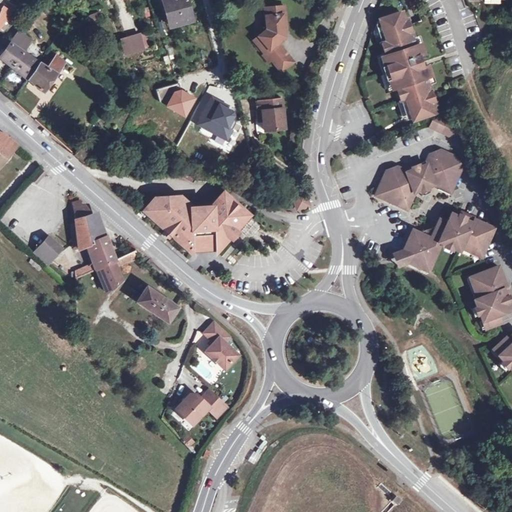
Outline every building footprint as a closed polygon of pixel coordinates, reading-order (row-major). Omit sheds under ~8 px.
[(185,0),(162,0),(170,26),(191,20),(185,0)] [(0,8),(1,9),(0,10),(0,28),(0,29),(11,12),(1,6),(0,8)] [(267,29),(258,36),(269,50),(266,53),(271,60),(281,72),(293,62),(276,41),(278,39),(279,39),(280,39),(281,39),(282,39),(283,39),(283,38),(284,37),(284,36),(285,36),(285,35),(284,34),(284,33),(283,33),(283,32),(282,32),(281,31),(280,28),(286,28),(284,6),(270,7),(270,15),(265,16),(267,29)] [(404,19),(401,13),(381,20),(382,26),(379,28),(383,40),(381,41),(385,55),(383,56),(393,87),(396,87),(400,101),(403,100),(407,112),(411,111),(413,118),(434,111),(432,104),(435,103),(433,98),(449,92),(446,81),(454,78),(431,11),(419,15),(421,21),(409,25),(407,19),(404,19)] [(19,32),(0,56),(0,57),(28,79),(38,63),(23,52),(31,41),(19,32)] [(147,32),(140,34),(144,48),(151,46),(147,32)] [(140,34),(121,39),(125,53),(144,48),(140,34)] [(258,36),(253,40),(264,54),(266,53),(269,50),(258,36)] [(264,54),(263,55),(269,62),(271,60),(266,53),(264,54)] [(38,63),(28,79),(42,91),(63,62),(55,56),(48,66),(45,64),(44,66),(38,63)] [(281,98),(256,101),(258,112),(262,111),(263,121),(264,131),(285,129),(281,98)] [(432,121),(429,127),(462,142),(465,135),(455,115),(454,114),(432,121)] [(0,132),(0,165),(17,145),(5,135),(0,132)] [(377,141),(375,136),(367,140),(369,144),(377,141)] [(85,142),(74,155),(83,163),(92,153),(95,150),(85,142)] [(388,170),(377,194),(406,208),(413,192),(435,184),(450,192),(461,167),(458,159),(437,150),(430,154),(426,164),(424,161),(411,167),(412,169),(406,172),(395,167),(388,170)] [(41,170),(37,174),(41,178),(45,173),(41,170)] [(37,174),(32,180),(36,184),(41,178),(37,174)] [(292,197),(295,206),(297,206),(298,208),(308,205),(304,193),(292,197)] [(156,198),(145,210),(159,222),(160,224),(166,228),(172,234),(194,253),(197,248),(200,245),(208,244),(216,251),(220,255),(239,233),(236,229),(237,227),(248,216),(223,194),(210,209),(193,210),(179,197),(156,198)] [(75,202),(72,203),(75,224),(78,249),(87,245),(90,244),(99,267),(113,260),(106,237),(104,232),(97,236),(90,214),(85,205),(81,207),(79,201),(75,202)] [(409,235),(402,253),(405,261),(422,269),(430,266),(441,243),(459,251),(460,248),(472,253),(473,250),(481,254),(493,229),(472,219),(473,217),(465,214),(463,218),(458,216),(451,213),(446,223),(439,219),(433,231),(430,229),(419,234),(418,232),(409,235)] [(259,225),(248,216),(237,227),(248,237),(259,225)] [(172,234),(166,228),(163,232),(169,238),(172,234)] [(48,236),(33,253),(46,265),(61,248),(48,236)] [(90,244),(87,245),(94,264),(96,268),(99,267),(90,244)] [(194,253),(216,251),(208,244),(200,245),(197,248),(194,253)] [(132,252),(119,258),(121,263),(135,258),(132,252)] [(405,261),(402,253),(393,256),(396,264),(405,261)] [(113,260),(99,267),(109,291),(121,280),(115,265),(113,260)] [(94,264),(74,272),(75,278),(96,268),(94,264)] [(498,266),(472,276),(475,283),(472,284),(477,298),(474,299),(477,306),(480,315),(482,320),(484,319),(487,327),(500,322),(497,314),(511,309),(508,301),(506,297),(511,295),(508,286),(506,287),(498,266)] [(99,267),(96,268),(106,292),(109,291),(99,267)] [(146,287),(136,301),(168,322),(178,307),(146,287)] [(480,315),(477,306),(471,309),(474,317),(480,315)] [(205,351),(224,369),(237,355),(219,337),(223,332),(214,323),(204,333),(212,340),(214,342),(211,345),(205,351)] [(505,337),(495,347),(500,353),(498,355),(502,359),(508,366),(511,370),(511,342),(511,343),(505,337)] [(508,366),(502,359),(497,363),(504,370),(508,366)] [(190,394),(176,409),(192,424),(208,407),(216,415),(226,405),(210,389),(200,399),(195,394),(190,394)] [(187,448),(195,443),(189,434),(182,439),(187,448)]
